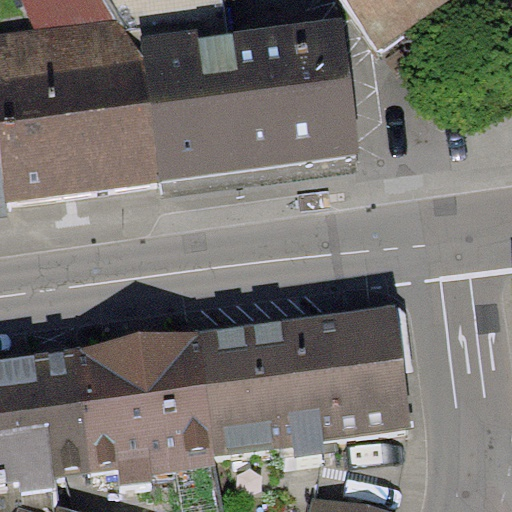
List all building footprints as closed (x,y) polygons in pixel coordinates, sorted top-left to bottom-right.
[(21,0),(41,41),(93,34),(91,12),(104,4),(101,0),(21,0)] [(145,67),(160,190),(357,163),(342,59),(234,74),(223,0),(101,0),(104,4),(145,67)] [(458,0),(338,0),(379,56),(414,31),(458,0)] [(0,87),(145,67),(104,4),(91,12),(93,34),(41,41),(0,45),(0,87)] [(145,67),(0,87),(0,157),(6,208),(160,190),(145,67)] [(394,326),(199,352),(215,463),(233,460),(296,452),(298,470),(325,466),(323,448),(409,436),(394,326)] [(199,352),(78,368),(93,478),(119,475),(122,496),(154,492),(151,472),(177,468),(207,464),(215,463),(199,352)] [(78,368),(0,378),(0,491),(16,489),(93,478),(78,368)] [(215,511),(207,464),(177,468),(182,511),(215,511)] [(18,511),(16,489),(0,491),(0,511),(18,511)]
